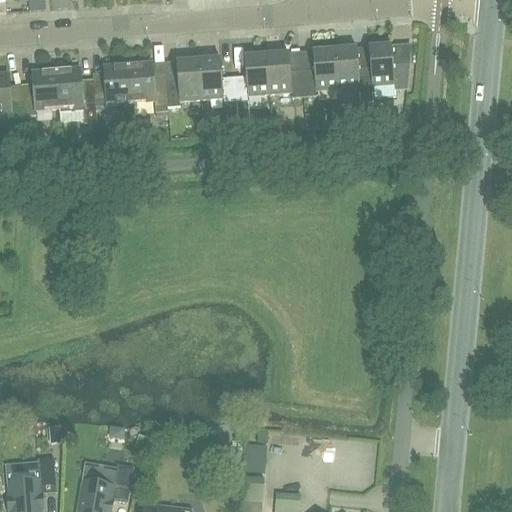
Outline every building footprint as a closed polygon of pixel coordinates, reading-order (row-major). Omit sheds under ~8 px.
[(44,0),(28,0),(29,13),(46,12),(44,0)] [(369,49),(370,68),(372,88),(373,94),(373,100),(397,99),(396,92),(407,91),(410,65),(393,67),(391,47),(369,49)] [(335,51),(338,91),(360,89),(360,95),(373,94),(372,88),(370,68),(358,69),(357,49),(335,51)] [(314,73),(302,74),(304,99),(316,98),(316,93),(338,91),(335,51),(312,53),(314,73)] [(266,56),(270,96),(291,95),(292,100),(304,99),(302,74),(290,75),(289,55),(266,56)] [(246,78),(234,79),(236,104),(248,103),(248,98),(270,96),(266,56),(244,58),(246,78)] [(198,62),(201,102),(223,100),(223,105),(236,104),(234,79),(222,80),(220,60),(198,62)] [(178,83),(166,84),(168,109),(180,108),(179,103),(201,102),(198,62),(176,63),(178,83)] [(152,65),(128,67),(131,105),(155,103),(155,114),(168,113),(168,109),(166,84),(165,76),(153,77),(152,65)] [(96,113),(108,112),(108,107),(131,105),(128,67),(104,69),(105,81),(93,82),(96,113)] [(80,71),(56,73),(60,121),(61,121),(64,123),(80,122),(83,119),(84,119),(84,126),(97,125),(96,113),(93,82),(81,83),(80,71)] [(60,121),(56,73),(32,74),(33,86),(21,87),(24,118),(36,117),(36,112),(59,111),(60,121)] [(9,76),(0,76),(0,115),(11,114),(12,131),(25,130),(24,118),(21,87),(9,88),(9,76)] [(41,511),(42,511),(43,511),(42,496),(57,495),(54,460),(37,461),(39,481),(8,484),(9,499),(7,499),(8,511),(41,511)] [(111,511),(113,503),(127,505),(134,470),(117,467),(114,488),(83,482),(77,511),(111,511)]
